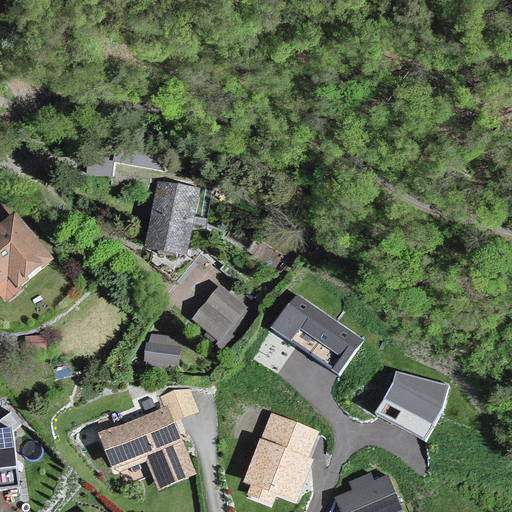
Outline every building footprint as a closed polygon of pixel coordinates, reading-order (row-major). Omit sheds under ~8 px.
[(198,183),(154,180),(148,251),(192,255),(198,183)] [(55,260),(10,209),(0,218),(0,284),(9,277),(21,290),(55,260)] [(248,306),(221,284),(193,317),(220,342),(248,306)] [(297,292),(269,327),(339,374),(364,339),(297,292)] [(182,341),(147,338),(145,359),(180,362),(182,341)] [(390,387),(373,413),(426,442),(443,413),(450,386),(397,371),(390,387)] [(166,406),(98,432),(114,473),(147,461),(158,490),(198,475),(177,421),(201,412),(191,385),(162,396),(166,406)] [(249,484),(245,493),(271,503),(275,492),(295,499),(321,432),(270,412),(244,482),(249,484)] [(14,417),(0,418),(0,491),(20,490),(14,417)] [(389,474),(333,495),(327,511),(403,511),(404,511),(389,474)]
